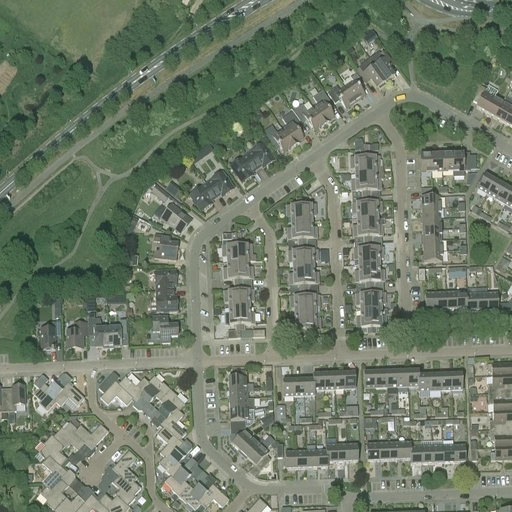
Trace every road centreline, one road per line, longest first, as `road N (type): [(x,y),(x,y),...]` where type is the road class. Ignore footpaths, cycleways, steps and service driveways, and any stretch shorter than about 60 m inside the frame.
road 1 (tertiary): [(0,193),(123,89),(261,0)]
road 2 (residential): [(407,354),(399,149),(376,112)]
road 3 (residential): [(340,357),(332,190),(310,158)]
road 4 (residential): [(197,362),(193,252),(199,238),(245,203)]
road 5 (residential): [(511,492),(346,499)]
road 6 (residential): [(272,359),(268,235),(245,203)]
road 7 (residential): [(376,112),(420,98),(511,151)]
road 8 (residential): [(252,487),(202,439),(197,362)]
